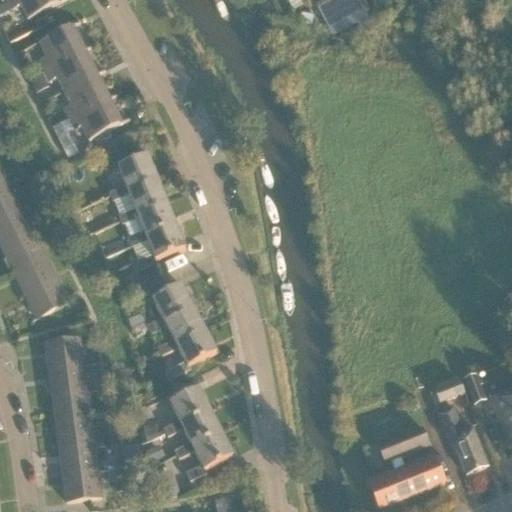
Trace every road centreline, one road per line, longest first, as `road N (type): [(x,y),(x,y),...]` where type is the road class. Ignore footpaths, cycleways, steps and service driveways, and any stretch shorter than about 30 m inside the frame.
road 1 (tertiary): [(285,511),(237,280),(173,111),(112,0)]
road 2 (residential): [(30,511),(19,435),(0,379)]
